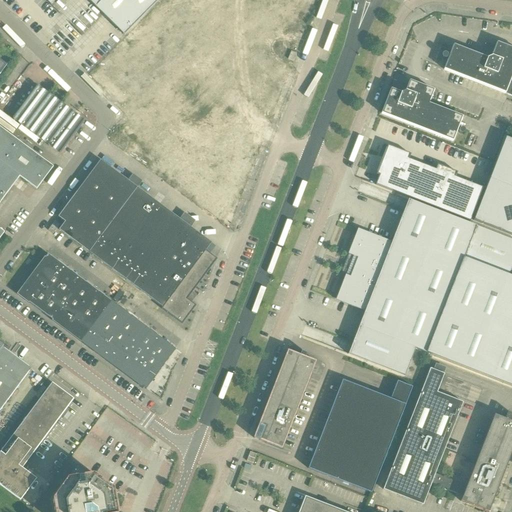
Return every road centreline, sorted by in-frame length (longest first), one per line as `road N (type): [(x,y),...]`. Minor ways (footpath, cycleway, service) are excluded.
road 1 (unclassified): [(194,449),(360,24)]
road 2 (unclassified): [(0,268),(109,117),(0,13)]
road 3 (residential): [(194,449),(0,311)]
